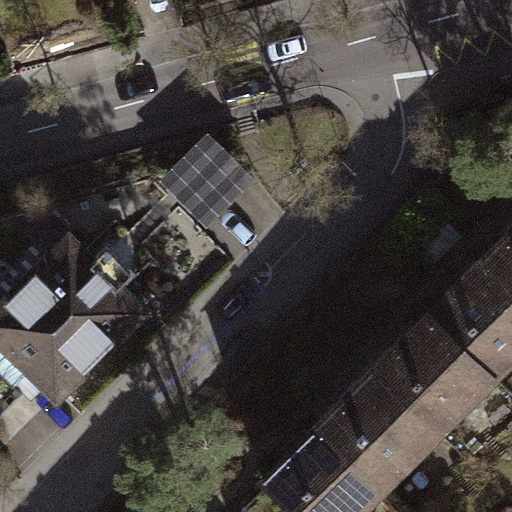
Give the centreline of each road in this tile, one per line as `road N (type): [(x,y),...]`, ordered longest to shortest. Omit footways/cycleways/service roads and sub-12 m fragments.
road 1 (residential): [(63,511),(391,184),(405,122),(383,37)]
road 2 (secondary): [(0,142),(383,37)]
road 3 (secondary): [(383,37),(511,1)]
